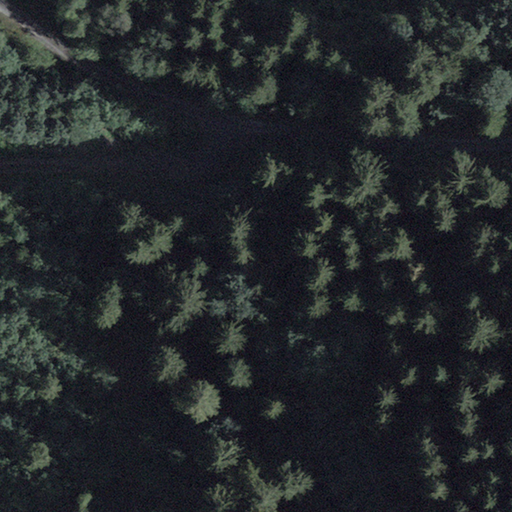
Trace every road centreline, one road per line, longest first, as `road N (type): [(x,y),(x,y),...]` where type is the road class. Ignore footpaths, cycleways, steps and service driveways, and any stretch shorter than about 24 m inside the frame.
road 1 (track): [(0,1),(86,68),(229,127),(219,154),(202,159),(0,168)]
road 2 (track): [(229,127),(511,141)]
